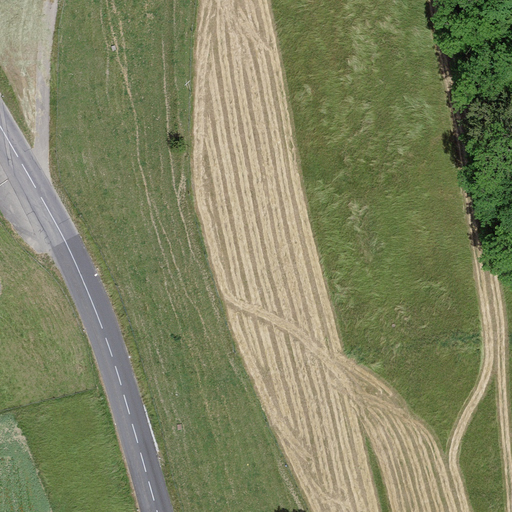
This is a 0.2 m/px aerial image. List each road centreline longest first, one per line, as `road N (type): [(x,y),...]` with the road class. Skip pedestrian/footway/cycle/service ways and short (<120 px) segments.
road 1 (secondary): [(0,122),(126,357),(165,511)]
road 2 (track): [(42,193),(52,0)]
